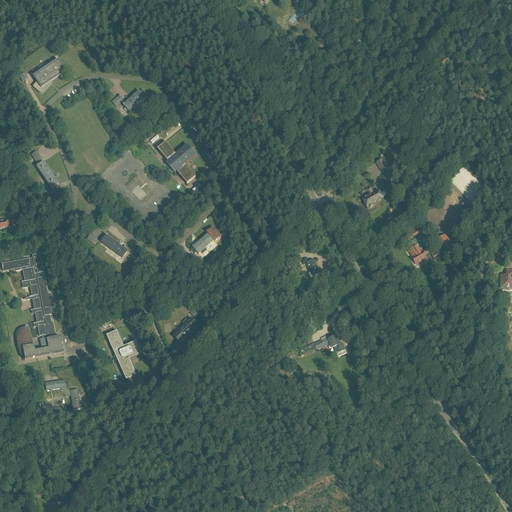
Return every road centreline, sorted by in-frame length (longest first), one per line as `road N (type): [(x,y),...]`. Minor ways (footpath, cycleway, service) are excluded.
road 1 (tertiary): [(509,511),(319,206)]
road 2 (residential): [(226,192),(165,88),(110,77),(78,82),(44,111),(75,190)]
road 3 (tertiary): [(319,206),(200,0)]
road 4 (residential): [(37,511),(0,315)]
road 5 (track): [(426,67),(325,198)]
road 6 (residential): [(80,511),(181,383)]
road 7 (residential): [(181,383),(270,268)]
road 8 (track): [(426,67),(511,163)]
road 9 (residential): [(160,268),(143,292),(181,383)]
